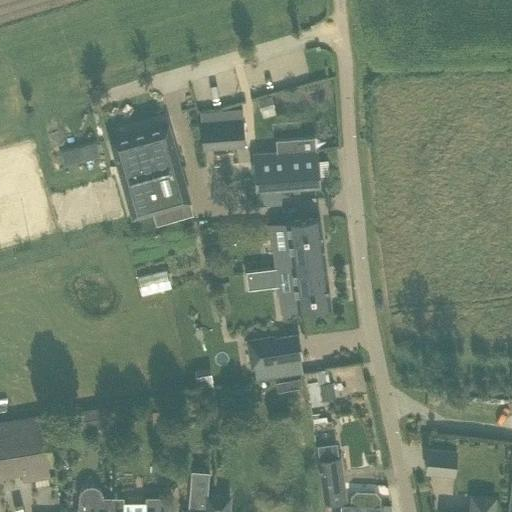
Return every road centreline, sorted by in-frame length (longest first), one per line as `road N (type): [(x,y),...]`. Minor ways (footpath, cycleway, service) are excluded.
road 1 (unclassified): [(408,511),(358,233)]
road 2 (unclassified): [(358,233),(343,30)]
road 3 (residential): [(358,233),(511,246)]
